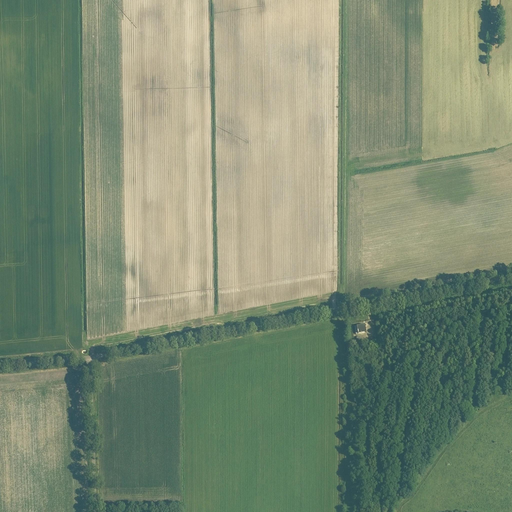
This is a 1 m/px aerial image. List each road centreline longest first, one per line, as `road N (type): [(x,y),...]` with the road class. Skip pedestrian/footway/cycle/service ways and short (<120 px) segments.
road 1 (unclassified): [(90,357),(511,276)]
road 2 (unclassified): [(95,511),(90,357)]
